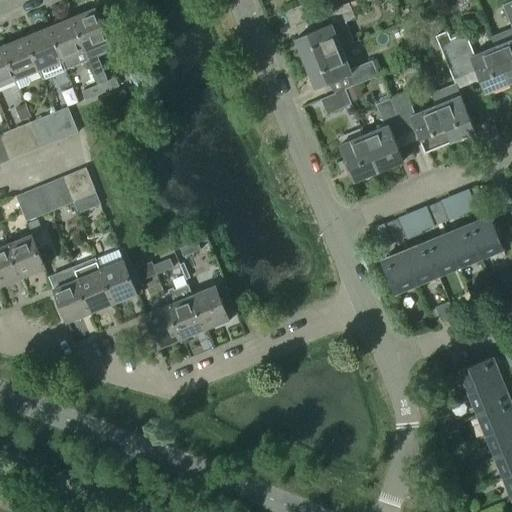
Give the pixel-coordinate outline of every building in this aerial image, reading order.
[(511,1),(503,5),(511,28),(511,29),(490,38),(494,48),(496,47),(511,83),(511,82),(511,1)] [(291,27),(316,17),(310,2),(284,12),(291,27)] [(306,64),(342,49),(355,44),(347,23),(355,20),(349,4),(322,15),(327,26),(296,39),(306,64)] [(89,62),(98,85),(108,81),(98,58),(111,53),(94,10),(72,19),(89,62)] [(89,62),(72,19),(48,28),(65,71),(89,62)] [(65,71),(48,28),(26,37),(39,70),(43,80),(65,71)] [(453,82),(465,77),(451,40),(447,32),(435,37),(453,82)] [(474,56),(465,34),(451,40),(465,77),(475,73),(484,94),(511,83),(496,47),(494,48),(474,56)] [(30,82),(27,75),(39,70),(26,37),(2,47),(15,80),(16,80),(20,90),(29,86),(30,82)] [(0,86),(15,80),(2,47),(0,47),(0,86)] [(350,70),(342,49),(306,64),(316,88),(347,75),(352,87),(358,85),(379,77),(372,61),(350,70)] [(102,94),(117,87),(114,78),(108,81),(98,85),(102,94)] [(84,101),(102,94),(98,85),(80,92),(84,101)] [(346,91),(350,101),(362,96),(358,85),(352,87),(346,90),(346,91)] [(475,132),(460,97),(455,85),(432,94),(437,106),(452,141),(475,132)] [(326,116),(352,106),(350,101),(346,91),(346,90),(345,90),(320,100),(326,116)] [(414,115),(405,93),(391,99),(406,135),(417,131),(426,152),(452,141),(437,106),(414,115)] [(379,171),(404,161),(396,139),(406,135),(391,99),(376,105),(385,127),(364,136),(379,171)] [(26,106),(16,109),(21,121),(30,117),(26,106)] [(67,138),(76,134),(66,108),(57,112),(67,138)] [(55,142),(67,138),(57,112),(45,117),(55,142)] [(44,147),(55,142),(45,117),(34,121),(44,147)] [(29,153),(39,148),(29,123),(19,128),(29,153)] [(18,157),(29,153),(19,128),(8,132),(18,157)] [(0,142),(8,162),(18,157),(8,132),(0,135),(0,142)] [(354,182),(379,171),(364,136),(339,146),(354,182)] [(85,199),(95,194),(85,169),(75,173),(85,199)] [(74,203),(85,199),(75,173),(64,178),(74,203)] [(62,208),(74,203),(64,178),(53,182),(62,208)] [(52,212),(62,208),(53,182),(41,187),(52,212)] [(477,210),(485,206),(477,188),(469,191),(477,210)] [(36,219),(47,214),(36,189),(26,193),(36,219)] [(25,223),(36,219),(26,193),(15,197),(25,223)] [(431,218),(445,212),(441,203),(427,208),(431,218)] [(435,227),(449,222),(445,212),(431,218),(435,227)] [(480,260),(502,251),(489,218),(467,227),(480,260)] [(389,235),(403,229),(399,220),(385,226),(389,235)] [(29,225),(33,234),(42,230),(38,221),(29,225)] [(459,268),(480,260),(467,227),(446,235),(459,268)] [(392,244),(406,239),(403,229),(389,235),(392,244)] [(438,277),(459,268),(446,235),(424,244),(438,277)] [(21,278),(44,269),(31,236),(8,245),(21,278)] [(190,255),(200,251),(197,243),(180,249),(183,258),(190,255)] [(416,286),(438,277),(424,244),(403,253),(416,286)] [(0,287),(21,278),(8,245),(0,248),(0,287)] [(119,251),(96,260),(100,271),(113,304),(136,295),(119,251)] [(394,295),(416,286),(403,253),(381,262),(394,295)] [(190,255),(183,258),(188,271),(195,269),(190,255)] [(96,260),(95,259),(72,269),(77,280),(76,280),(90,313),(113,304),(100,271),(96,260)] [(156,276),(172,269),(169,260),(152,267),(156,276)] [(152,267),(151,263),(134,270),(139,283),(156,276),(152,267)] [(66,323),(67,322),(90,313),(76,280),(53,290),(66,323)] [(192,297),(188,286),(175,291),(174,289),(169,291),(169,293),(167,294),(166,298),(170,306),(168,307),(182,339),(205,330),(192,297)] [(236,312),(226,287),(216,291),(215,287),(192,297),(205,330),(230,319),(228,315),(236,312)] [(158,349),(182,339),(168,307),(145,316),(158,349)] [(435,310),(429,313),(434,324),(440,321),(435,310)] [(469,394),(502,381),(493,359),(460,372),(469,394)] [(477,415),(511,402),(502,381),(469,394),(477,415)] [(486,437),(511,426),(511,404),(511,402),(477,415),(486,437)] [(495,458),(511,450),(511,426),(486,437),(495,458)] [(504,479),(511,475),(511,450),(495,458),(504,479)]
